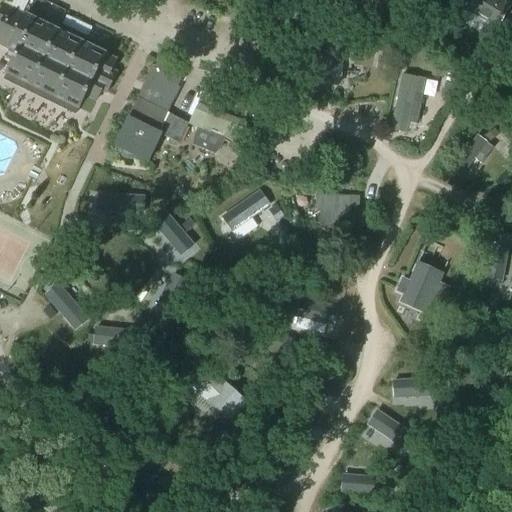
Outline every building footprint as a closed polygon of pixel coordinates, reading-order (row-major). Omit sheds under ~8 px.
[(497,0),(471,0),(465,11),(495,28),(508,6),(497,0)] [(26,18),(4,7),(0,14),(0,45),(16,53),(6,75),(79,111),(85,97),(92,100),(96,102),(97,101),(93,99),(97,90),(107,95),(116,76),(111,73),(116,63),(104,57),(108,49),(29,11),(26,18)] [(393,7),(387,14),(396,21),(402,13),(393,7)] [(339,85),(341,65),(321,63),(322,55),(318,55),(319,53),(306,52),(303,81),(339,85)] [(379,57),(376,69),(387,71),(389,59),(379,57)] [(114,148),(145,164),(160,134),(181,144),(190,124),(166,113),(184,73),(157,61),(127,121),(128,121),(114,148)] [(399,88),(391,131),(408,134),(411,118),(418,119),(423,92),(425,80),(401,76),(399,88)] [(444,85),(441,99),(451,101),(454,87),(444,85)] [(221,89),(217,98),(229,104),(233,94),(221,89)] [(214,98),(203,92),(197,103),(208,109),(214,98)] [(246,123),(209,108),(201,129),(238,144),(246,123)] [(477,135),(451,170),(461,178),(474,160),(480,164),(493,147),(477,135)] [(327,180),(327,190),(338,191),(339,180),(327,180)] [(259,192),(221,218),(232,233),(269,206),(259,192)] [(97,195),(96,213),(142,215),(143,197),(97,195)] [(313,196),(313,209),(320,210),(319,227),(338,228),(339,217),(349,217),(350,207),(358,207),(359,198),(313,196)] [(276,207),(269,211),(277,221),(283,217),(276,207)] [(164,211),(150,223),(180,258),(193,246),(164,211)] [(188,219),(179,227),(185,233),(194,225),(188,219)] [(491,234),(483,280),(501,283),(509,238),(491,234)] [(408,279),(402,276),(395,290),(402,293),(398,300),(425,312),(442,273),(416,261),(408,279)] [(174,275),(152,315),(168,324),(190,283),(174,275)] [(59,284),(46,296),(76,331),(89,319),(59,284)] [(295,299),(291,316),(335,327),(340,310),(295,299)] [(96,327),(94,345),(140,349),(142,331),(96,327)] [(209,370),(192,390),(193,391),(211,407),(227,421),(244,402),(209,370)] [(437,380),(391,382),(392,400),(438,398),(437,380)] [(377,412),(367,427),(406,452),(416,437),(377,412)] [(343,476),(341,494),(387,498),(389,480),(343,476)]
